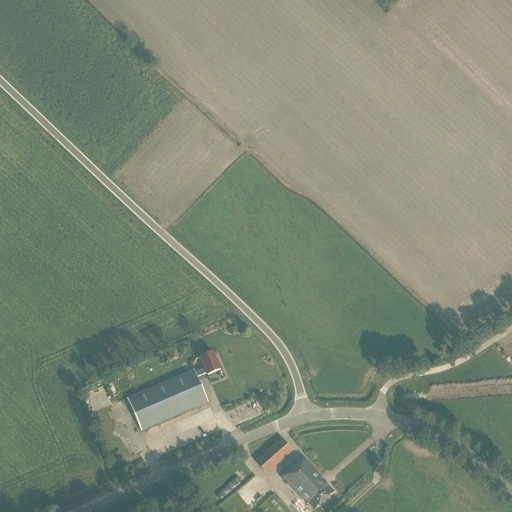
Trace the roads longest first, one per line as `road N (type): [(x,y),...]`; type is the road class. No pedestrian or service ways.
road 1 (unclassified): [(304,417),(295,376),(267,332),(0,81)]
road 2 (unclassified): [(78,511),(304,417)]
road 3 (unclassified): [(377,417),(382,392),(398,378),(453,365),(511,329)]
road 4 (unclassified): [(511,493),(430,431),(377,417)]
